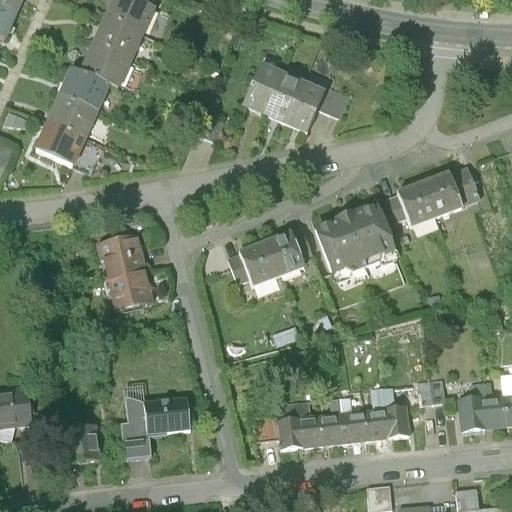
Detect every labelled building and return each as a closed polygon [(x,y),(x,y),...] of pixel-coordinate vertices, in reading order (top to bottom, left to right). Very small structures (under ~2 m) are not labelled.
[(0,0),(0,7),(20,16),(26,0),(0,0)] [(130,0),(114,0),(106,19),(147,37),(158,12),(130,0)] [(0,7),(0,40),(8,44),(20,16),(0,7)] [(106,19),(92,49),(134,67),(147,37),(106,19)] [(92,49),(80,77),(121,95),(134,67),(92,49)] [(284,77),(263,67),(243,112),(264,121),(284,77)] [(71,73),(62,94),(102,112),(111,90),(71,73)] [(305,86),(284,77),(264,121),(285,131),(305,86)] [(326,95),(318,113),(343,124),(355,95),(330,84),(326,95)] [(326,95),(305,86),(285,131),(306,140),(318,113),(326,95)] [(62,94),(48,124),(89,142),(102,112),(62,94)] [(193,139),(216,149),(225,128),(202,118),(193,139)] [(48,124),(35,154),(76,172),(89,142),(48,124)] [(0,175),(4,177),(13,156),(0,150),(0,175)] [(462,169),(418,186),(433,224),(477,207),(462,169)] [(418,186),(391,197),(393,202),(402,226),(406,235),(433,224),(418,186)] [(391,230),(402,226),(393,202),(382,206),(391,230)] [(373,207),(307,233),(326,283),(334,288),(347,283),(349,276),(373,266),(381,271),(393,267),(393,258),(373,207)] [(287,237),(261,247),(275,285),(302,274),(299,268),(289,242),(287,237)] [(300,237),(289,242),(299,268),(311,264),(300,237)] [(139,240),(99,249),(106,283),(146,273),(139,240)] [(261,247),(233,258),(234,262),(245,289),(247,295),(275,285),(261,247)] [(245,289),(234,262),(223,266),(234,293),(245,289)] [(155,309),(146,273),(106,283),(115,319),(155,309)] [(418,413),(445,410),(442,386),(415,388),(418,413)] [(29,392),(0,394),(0,434),(32,432),(29,392)] [(502,434),(511,432),(511,401),(498,403),(502,434)] [(480,436),(502,434),(498,403),(477,405),(480,436)] [(149,464),(147,443),(144,409),(130,404),(125,405),(127,426),(121,431),(126,466),(149,464)] [(144,409),(147,443),(193,439),(189,404),(143,408),(144,409)] [(458,438),(480,436),(477,405),(455,407),(458,438)] [(250,446),(275,443),(274,426),(272,413),(247,415),(250,446)] [(385,446),(407,444),(404,413),(382,415),(385,446)] [(364,449),(385,446),(382,415),(360,417),(364,449)] [(342,451),(364,449),(360,417),(338,420),(342,451)] [(320,453),(342,451),(338,420),(317,422),(320,453)] [(298,455),(320,453),(317,422),(295,424),(298,455)] [(276,458),(298,455),(295,424),(274,426),(275,443),(276,458)] [(54,472),(102,467),(98,431),(50,436),(54,472)] [(366,511),(388,511),(387,494),(365,496),(366,511)] [(476,511),(475,496),(453,498),(453,511),(476,511)]
